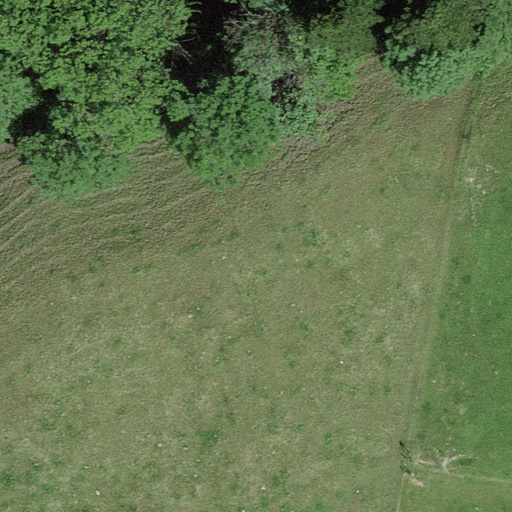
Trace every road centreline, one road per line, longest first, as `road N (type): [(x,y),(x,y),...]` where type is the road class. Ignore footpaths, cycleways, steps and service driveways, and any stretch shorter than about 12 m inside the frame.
road 1 (track): [(511,30),(454,199),(418,396),(392,474),(399,511)]
road 2 (track): [(392,474),(511,483)]
